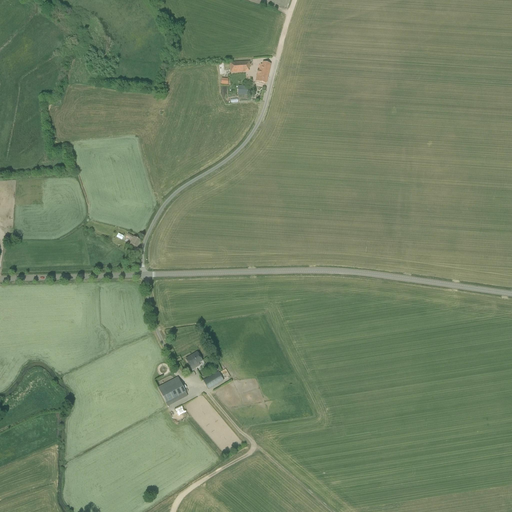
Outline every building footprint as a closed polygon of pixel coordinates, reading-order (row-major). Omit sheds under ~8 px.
[(231,72),(246,71),(245,68),(249,68),(249,62),(230,63),(231,69),(231,72)] [(259,70),(258,70),(257,74),(255,81),(266,84),(270,64),(263,62),(262,65),(260,65),(259,70)] [(250,95),(250,87),(238,86),(238,95),(250,95)] [(137,248),(140,241),(127,234),(126,237),(132,240),(130,244),(137,248)] [(197,352),(185,359),(190,368),(191,371),(200,366),(199,364),(202,361),(197,352)] [(203,381),(208,390),(224,381),(218,371),(203,381)] [(178,377),(157,388),(166,403),(177,397),(179,400),(187,396),(185,393),(186,393),(178,377)]
